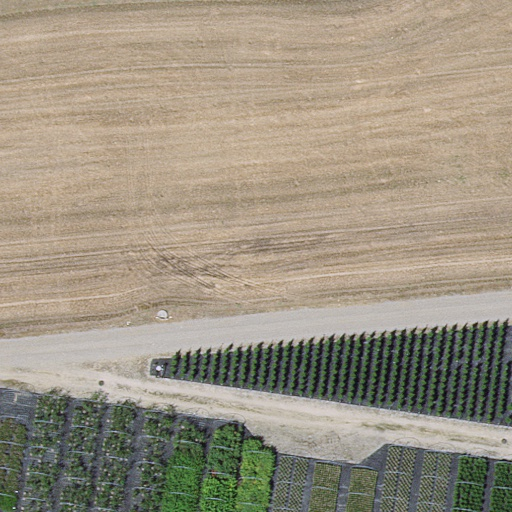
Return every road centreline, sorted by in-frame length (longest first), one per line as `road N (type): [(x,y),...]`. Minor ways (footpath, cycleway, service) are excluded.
road 1 (track): [(0,351),(511,303)]
road 2 (track): [(511,442),(167,394),(90,377),(40,347)]
